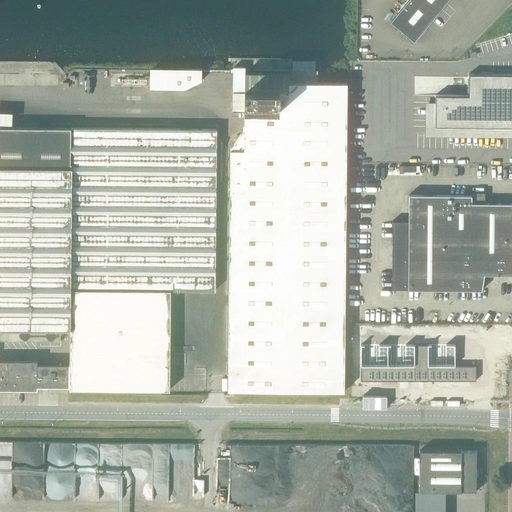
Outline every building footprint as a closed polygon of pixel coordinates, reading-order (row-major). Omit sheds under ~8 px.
[(408,0),(391,21),(414,40),(447,0),(408,0)] [(229,113),(238,113),(244,113),(244,109),(245,72),(245,67),(230,66),(230,72),(229,113)] [(153,92),(188,93),(205,85),(205,77),(205,73),(153,72),(153,85),(153,92)] [(346,164),(347,83),(289,82),(289,72),(245,72),(244,109),(244,113),(238,113),(238,129),(241,134),(230,149),(228,301),(228,361),(227,390),(229,390),(232,390),(344,391),(345,322),(346,164)] [(435,95),(435,127),(511,127),(511,74),(468,74),(468,77),(468,95),(435,95)] [(17,117),(0,116),(0,125),(16,126),(17,117)] [(0,340),(60,341),(60,329),(70,329),(69,389),(162,390),(170,390),(170,290),(215,290),(216,129),(60,128),(0,127),(0,340)] [(511,203),(471,203),(471,195),(409,195),(408,289),(438,290),(471,290),(471,291),(471,292),(471,293),(472,294),(473,295),(474,295),(474,292),(474,290),(481,290),(484,274),(503,275),(511,275),(511,274),(511,203)] [(413,370),(360,370),(360,385),(475,385),(475,370),(427,370),(427,349),(413,349),(413,370)] [(69,386),(69,365),(44,364),(37,364),(37,360),(36,360),(36,361),(0,360),(0,388),(24,389),(28,389),(33,389),(37,389),(37,386),(38,386),(44,386),(69,386)] [(476,451),(420,450),(420,491),(476,491),(476,474),(477,474),(477,468),(476,468),(476,451)] [(97,478),(82,480),(82,491),(86,491),(86,496),(99,495),(97,478)]
